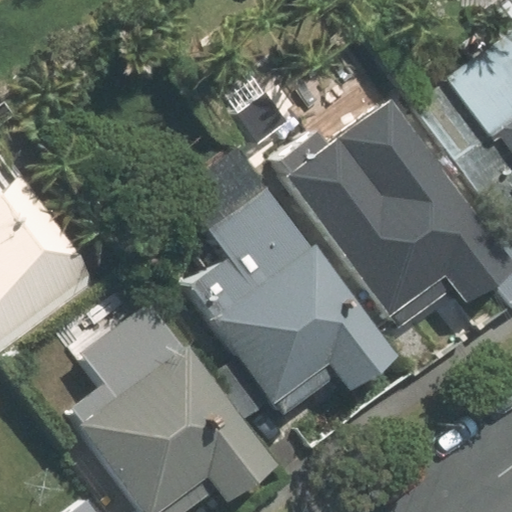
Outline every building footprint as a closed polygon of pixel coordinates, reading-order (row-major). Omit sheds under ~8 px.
[(511,4),(423,69),(478,145),(492,134),(511,160),(511,4)] [(346,93),(261,158),(385,325),(429,293),(443,312),(475,288),(492,312),(511,296),(511,246),(454,170),(436,183),(374,100),(359,111),(346,93)] [(308,364),(329,390),(378,351),(215,145),(161,187),(214,254),(171,288),(261,401),(308,364)] [(0,173),(0,348),(1,350),(87,281),(0,173)] [(263,457),(150,319),(84,373),(104,397),(63,430),(129,511),(151,511),(194,477),(212,499),(263,457)] [(87,511),(74,494),(49,511),(87,511)]
